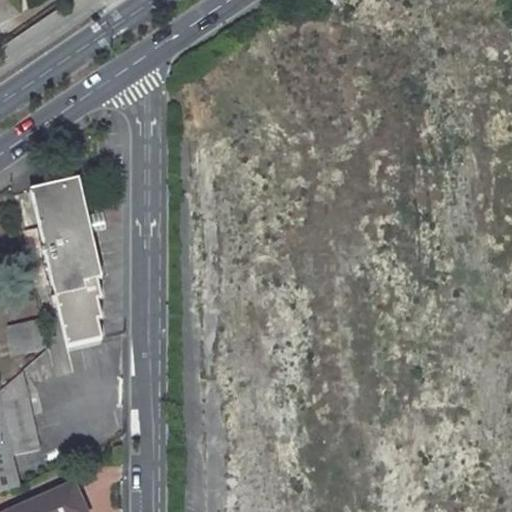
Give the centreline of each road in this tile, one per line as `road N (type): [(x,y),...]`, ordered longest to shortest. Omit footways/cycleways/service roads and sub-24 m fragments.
road 1 (residential): [(148,511),(145,56)]
road 2 (secondary): [(0,154),(145,56)]
